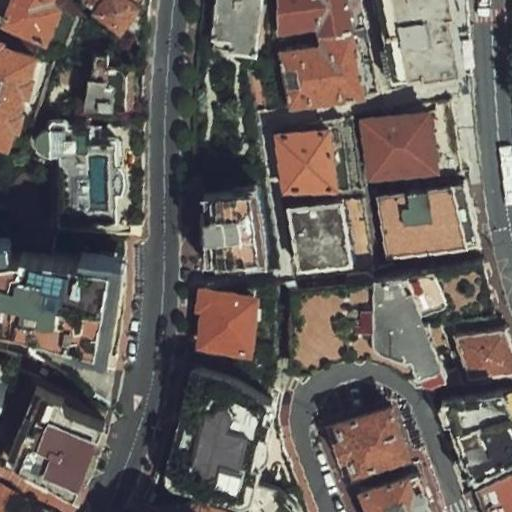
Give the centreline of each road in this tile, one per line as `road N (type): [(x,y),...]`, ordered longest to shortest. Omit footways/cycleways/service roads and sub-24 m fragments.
road 1 (tertiary): [(107,511),(142,422),(168,275),(174,0)]
road 2 (residential): [(461,511),(416,399),(395,376),(372,370),(329,377),(310,391),(299,417),(302,450),(326,511)]
road 3 (secondary): [(511,237),(491,0)]
